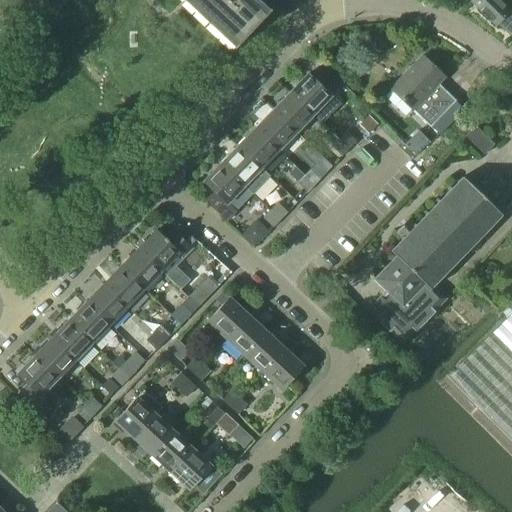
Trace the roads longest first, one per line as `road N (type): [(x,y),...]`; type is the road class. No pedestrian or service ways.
road 1 (residential): [(153,178),(270,277),(347,358),(344,378),(218,511)]
road 2 (residential): [(153,178),(319,12)]
road 3 (residential): [(30,303),(153,178)]
road 4 (residential): [(511,68),(438,16),(360,5)]
